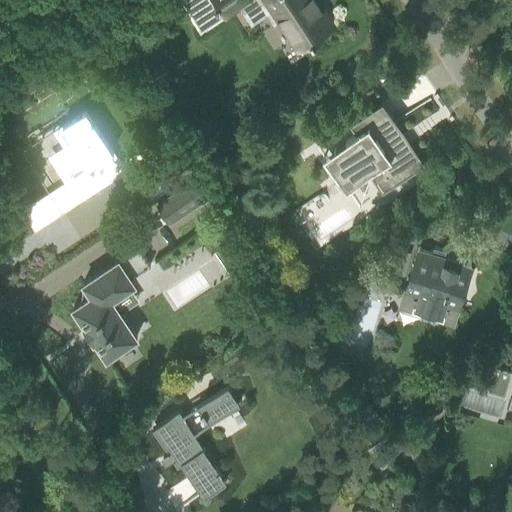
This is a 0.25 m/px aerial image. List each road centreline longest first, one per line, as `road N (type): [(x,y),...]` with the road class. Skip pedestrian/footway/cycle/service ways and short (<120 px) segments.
road 1 (residential): [(511,150),(413,0)]
road 2 (residential): [(69,511),(0,406)]
